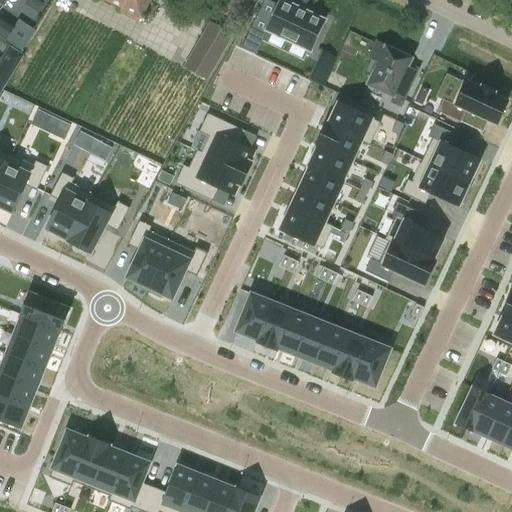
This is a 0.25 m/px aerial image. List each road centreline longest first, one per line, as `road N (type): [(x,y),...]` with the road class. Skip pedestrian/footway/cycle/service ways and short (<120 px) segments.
road 1 (residential): [(195,346),(304,112),(225,75)]
road 2 (residential): [(398,427),(511,185)]
road 3 (residential): [(297,476),(77,384)]
road 4 (residential): [(195,346),(398,427)]
road 5 (residential): [(0,460),(16,467),(31,461),(57,396),(77,384)]
road 6 (residential): [(398,427),(511,480)]
road 7 (residential): [(0,242),(108,295)]
